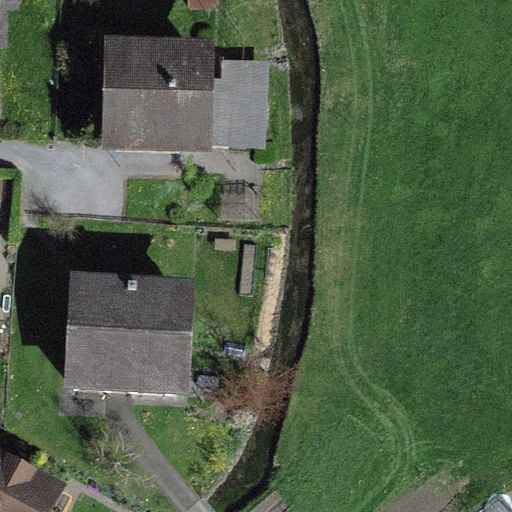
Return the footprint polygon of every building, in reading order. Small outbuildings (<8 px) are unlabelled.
[(0,0),(0,96),(1,97),(0,83),(0,1),(15,1),(15,0),(0,0)] [(213,0),(188,0),(188,10),(213,11),(213,0)] [(105,40),(102,153),(213,156),(213,148),(267,150),(270,62),(215,63),(215,41),(105,40)] [(195,282),(71,275),(64,391),(191,398),(195,282)] [(0,511),(67,511),(73,501),(64,496),(69,487),(0,449),(0,511)]
